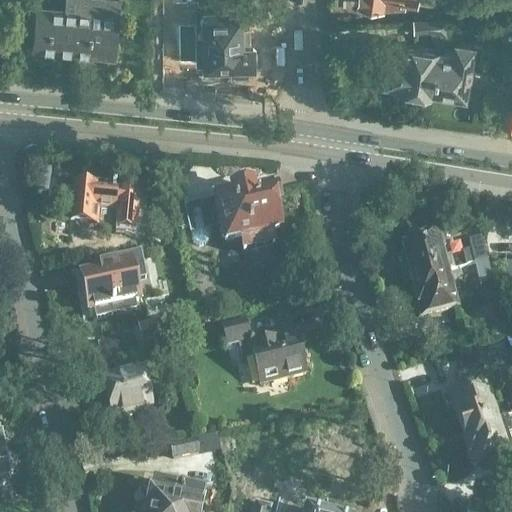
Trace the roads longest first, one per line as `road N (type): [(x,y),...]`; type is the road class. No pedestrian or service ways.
road 1 (residential): [(424,511),(354,299),(324,154)]
road 2 (residential): [(74,511),(0,156)]
road 3 (primary): [(0,120),(324,154)]
road 4 (primary): [(320,132),(0,97)]
road 5 (primary): [(511,160),(320,132)]
road 6 (primary): [(324,154),(511,185)]
road 7 (residential): [(320,132),(309,0)]
